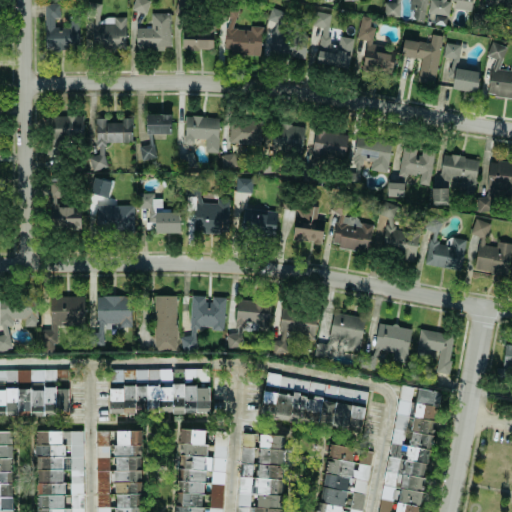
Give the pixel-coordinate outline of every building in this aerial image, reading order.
[(147,0),(133,0),(131,9),(145,13),(147,0)] [(422,21),(425,0),(410,0),(407,18),(422,21)] [(471,0),(428,0),(427,13),(435,14),(434,24),(445,25),(448,7),(470,10),(471,0)] [(125,17),(99,17),(99,2),(85,2),(85,14),(92,14),(91,50),(124,50),(125,17)] [(398,16),(399,2),(383,2),(383,15),(398,16)] [(43,3),(44,50),(79,50),(78,16),(67,16),(67,26),(53,27),(53,18),(59,18),(58,3),(43,3)] [(347,68),(352,38),(337,36),(336,40),(325,39),(329,13),(313,11),(311,26),(320,27),(315,63),(347,68)] [(135,28),(135,48),(169,49),(169,13),(150,13),(150,28),(135,28)] [(366,40),(360,68),(390,74),(395,50),(370,45),(374,26),(368,25),(370,17),(360,15),(355,38),(366,40)] [(180,48),(212,50),(213,28),(182,26),(180,48)] [(223,52),(260,53),(261,28),(224,27),(223,52)] [(304,56),(305,34),(270,32),(269,55),(304,56)] [(402,38),(400,55),(419,59),(416,80),(433,83),(441,36),(430,34),(428,42),(402,38)] [(456,61),(459,44),(444,42),(441,59),(456,61)] [(511,64),(509,64),(509,70),(500,69),(503,44),(488,42),(486,57),(491,57),(487,95),(511,97),(511,64)] [(476,92),(478,70),(453,68),(451,89),(476,92)] [(145,134),(169,133),(169,113),(145,114),(145,134)] [(81,115),(48,116),(48,139),(82,138),(81,115)] [(203,151),(217,152),(218,117),(184,115),(183,142),(192,142),(192,138),(204,138),(203,151)] [(94,118),(94,154),(89,154),(89,169),(104,169),(104,142),(131,142),(131,117),(120,117),(120,122),(105,122),(105,118),(94,118)] [(260,121),(229,120),(228,143),(259,144),(260,121)] [(300,153),(304,126),(274,122),(270,148),(300,153)] [(311,153),(344,157),(346,133),(314,130),(311,153)] [(391,140),(354,135),(346,183),(357,185),(361,160),(370,161),(369,169),(386,172),(391,140)] [(155,157),(152,143),(138,146),(140,160),(155,157)] [(428,185),(433,150),(418,147),(402,145),(396,181),(404,182),(405,173),(419,175),(418,183),(428,185)] [(181,169),(195,165),(192,152),(178,155),(181,169)] [(235,166),(233,153),(219,155),(221,167),(235,166)] [(478,159),(442,153),(436,188),(431,187),(430,199),(445,201),(449,178),(459,179),(457,194),(472,196),(478,159)] [(511,162),(488,161),(485,195),(477,194),(476,211),(490,212),(492,192),(511,193),(511,162)] [(251,179),(236,178),(235,192),(250,192),(251,179)] [(111,181),(102,179),(98,195),(107,197),(111,181)] [(386,196),(403,197),(404,183),(387,182),(386,196)] [(50,230),(80,229),(80,211),(73,212),(73,206),(61,206),(60,185),(49,186),(50,230)] [(199,202),(200,190),(195,190),(194,231),(226,232),(228,199),(216,198),(216,203),(199,202)] [(180,210),(161,210),(161,199),(152,199),(152,193),(137,193),(137,208),(155,208),(154,233),(179,233),(180,210)] [(292,240),(321,243),(324,219),(316,219),(317,206),(296,204),(292,240)] [(133,205),(94,206),(95,231),(133,231),(133,205)] [(154,229),(154,208),(140,209),(140,229),(154,229)] [(275,233),(276,210),(242,209),(241,232),(275,233)] [(332,247),(369,251),(372,224),(356,222),(357,217),(336,215),(332,247)] [(490,223),(474,219),(470,234),(486,238),(490,223)] [(415,257),(417,230),(383,228),(382,255),(415,257)] [(459,271),(466,240),(446,235),(444,244),(429,240),(423,263),(459,271)] [(511,244),(496,241),(495,247),(479,244),(475,270),(506,276),(511,244)] [(131,327),(130,295),(95,296),(96,332),(88,332),(88,345),(103,345),(103,328),(131,327)] [(153,350),(175,350),(176,296),(154,295),(153,350)] [(223,331),(224,297),(207,297),(207,296),(190,295),(189,327),(211,328),(211,331),(223,331)] [(40,352),(53,352),(53,343),(56,343),(56,324),(83,324),(84,297),(50,296),(49,330),(40,330),(40,352)] [(36,326),(36,299),(0,298),(0,350),(9,350),(10,319),(23,319),(23,326),(36,326)] [(269,301),(236,300),(235,333),(226,333),(226,347),(241,347),(241,323),(257,323),(256,330),(269,331),(269,301)] [(314,338),(315,312),(281,309),(278,341),(272,340),(271,354),(284,355),(285,336),(314,338)] [(359,352),(365,318),(333,312),(327,344),(315,342),(313,356),(328,359),(330,344),(338,345),(337,348),(359,352)] [(405,362),(411,328),(377,323),(373,350),(392,353),(391,360),(405,362)] [(435,372),(446,374),(454,335),(419,329),(415,350),(438,354),(435,372)] [(196,349),(196,335),(180,336),(181,350),(196,349)] [(503,370),(511,370),(511,343),(504,343),(503,370)] [(55,370),(0,369),(0,404),(5,405),(5,415),(68,415),(68,389),(55,389),(55,370)] [(67,369),(55,370),(56,386),(67,385),(67,369)] [(209,412),(209,386),(170,386),(170,370),(110,370),(110,413),(209,412)] [(367,391),(266,374),(259,412),(360,429),(367,391)] [(378,511),(417,511),(435,391),(397,385),(378,511)] [(204,429),(179,429),(178,455),(179,455),(178,511),(202,511),(203,471),(210,471),(210,457),(204,457),(204,429)] [(95,511),(138,511),(138,430),(95,430),(95,511)] [(11,511),(11,431),(0,431),(0,511),(11,511)] [(83,511),(83,431),(39,431),(38,511),(83,511)] [(222,511),(226,432),(206,431),(205,456),(211,457),(208,511),(222,511)] [(256,434),(240,433),(236,511),(279,511),(283,435),(256,434)] [(361,511),(369,450),(330,445),(321,511),(361,511)]
